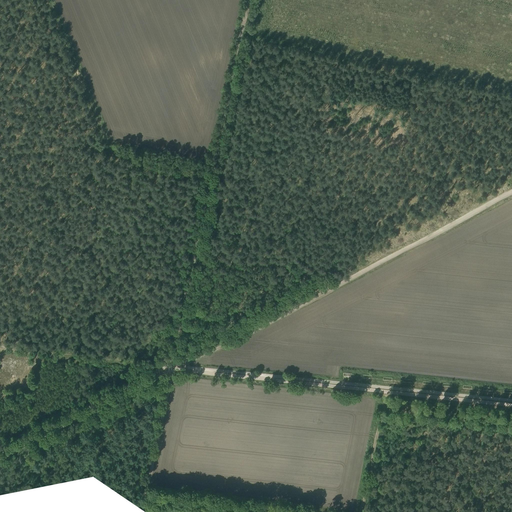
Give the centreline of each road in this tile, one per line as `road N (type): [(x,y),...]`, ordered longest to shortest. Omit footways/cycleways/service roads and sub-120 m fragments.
road 1 (track): [(511,190),(172,369)]
road 2 (track): [(172,369),(250,0)]
road 3 (track): [(172,369),(511,405)]
road 4 (track): [(0,454),(172,369)]
road 5 (track): [(159,371),(0,355)]
road 6 (track): [(142,511),(172,369)]
